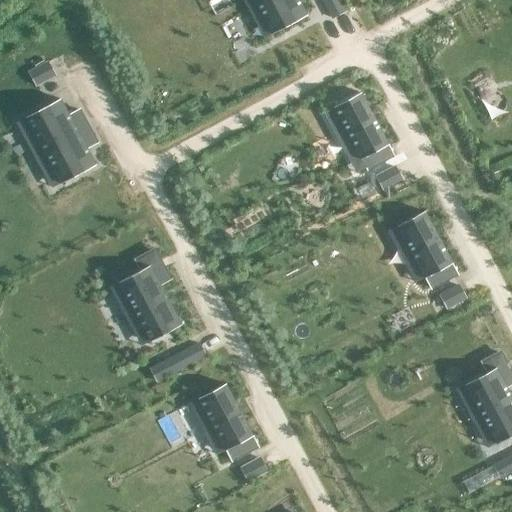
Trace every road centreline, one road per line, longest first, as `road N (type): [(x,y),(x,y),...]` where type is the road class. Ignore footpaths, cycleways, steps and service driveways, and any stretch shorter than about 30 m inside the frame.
road 1 (residential): [(141,169),(321,511)]
road 2 (residential): [(366,43),(511,316)]
road 3 (residential): [(366,43),(141,169)]
